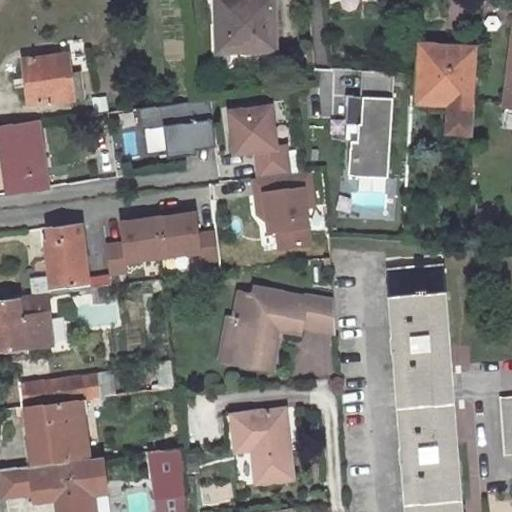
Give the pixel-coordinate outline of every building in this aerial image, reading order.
[(271,0),(215,0),(218,49),(274,46),(271,0)] [(511,41),(503,104),(511,104),(511,41)] [(471,106),(477,49),(424,43),(418,100),(450,103),(447,131),(472,134),(473,117),(474,106),(471,106)] [(28,59),(33,102),(83,97),(81,72),(65,73),(63,54),(28,59)] [(394,71),(362,69),(360,94),(346,94),(344,123),(358,123),(357,139),(349,139),(346,174),(386,177),(394,71)] [(212,98),(140,108),(142,128),(164,125),(168,158),(199,154),(199,149),(219,147),(212,98)] [(276,102),(229,107),(234,154),(254,152),(281,149),(281,144),(276,102)] [(40,120),(0,125),(8,180),(23,178),(24,188),(49,184),(40,120)] [(290,143),(281,144),(281,149),(254,152),(257,177),(293,172),(290,143)] [(257,177),(252,178),(256,214),(267,222),(264,191),(307,185),(310,209),(318,208),(312,170),(293,172),(257,177)] [(8,180),(9,190),(24,188),(23,178),(8,180)] [(267,222),(269,234),(276,233),(311,228),(313,228),(310,209),(307,185),(264,191),(267,222)] [(199,210),(160,215),(166,259),(204,254),(199,210)] [(160,215),(121,220),(127,264),(166,259),(160,215)] [(311,228),(276,233),(278,251),(314,246),(311,228)] [(83,231),(49,235),(54,283),(89,279),(83,231)] [(460,511),(437,262),(381,267),(403,511),(460,511)] [(277,356),(280,331),(275,331),(277,321),(300,324),(301,318),(335,323),(333,292),(253,282),(252,292),(237,290),(234,314),(229,313),(225,343),(234,344),(233,351),(240,356),(255,359),(261,355),(277,356)] [(0,312),(4,344),(5,348),(29,345),(48,342),(44,315),(43,308),(41,289),(21,291),(21,294),(0,297),(0,312)] [(233,351),(234,344),(225,343),(223,355),(232,357),(233,351)] [(159,358),(163,385),(174,383),(171,356),(159,358)] [(117,369),(21,383),(24,404),(44,401),(81,396),(120,390),(117,369)] [(511,451),(511,391),(495,393),(501,453),(511,451)] [(34,424),(39,461),(89,454),(81,396),(44,401),(24,404),(28,425),(34,424)] [(283,406),(230,411),(235,447),(251,445),(256,478),(291,474),(283,406)] [(147,446),(156,511),(190,511),(183,441),(147,446)] [(32,464),(1,468),(5,495),(36,491),(37,498),(58,495),(60,511),(98,511),(96,490),(109,488),(104,452),(89,454),(39,461),(31,462),(32,464)]
